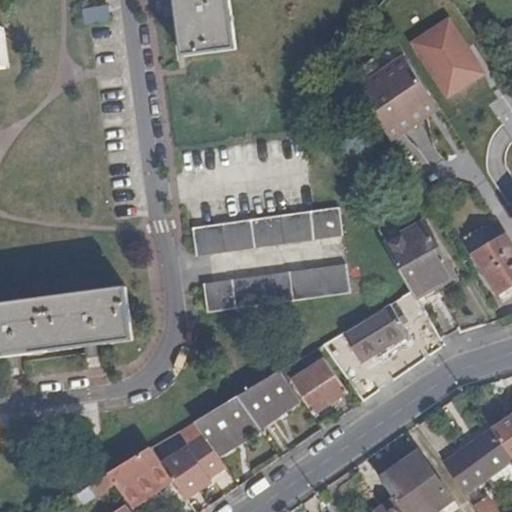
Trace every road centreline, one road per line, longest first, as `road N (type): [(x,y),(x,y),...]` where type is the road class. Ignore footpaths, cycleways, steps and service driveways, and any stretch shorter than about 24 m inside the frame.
road 1 (residential): [(128,0),(175,319),(165,362),(130,387),(0,407)]
road 2 (unclassified): [(250,511),(458,368),(511,350)]
